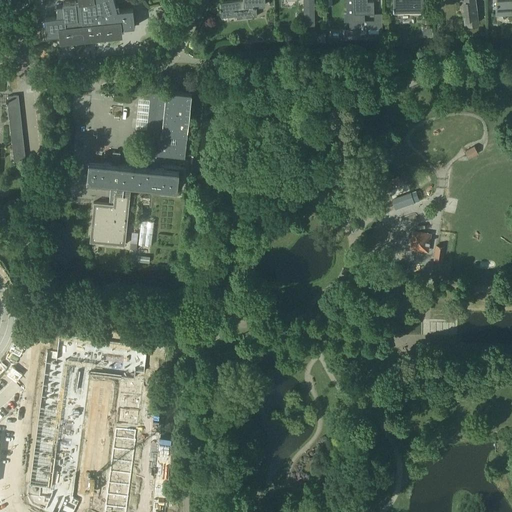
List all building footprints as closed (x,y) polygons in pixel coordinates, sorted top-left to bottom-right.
[(79,0),(80,0),(63,2),(64,4),(57,5),(58,5),(58,16),(45,17),(47,35),(60,34),(61,40),(122,33),(122,27),(135,26),(133,8),(120,9),(118,4),(119,4),(119,3),(116,4),(114,0),(79,0)] [(240,0),(220,2),(221,16),(221,15),(236,13),(237,18),(257,16),(257,1),(264,1),(264,4),(265,4),(264,0),(240,0)] [(304,0),(305,24),(314,24),(313,0),(304,0)] [(348,0),(349,12),(344,12),(344,20),(349,20),(349,28),(344,28),(344,37),(382,37),(382,9),(379,9),(379,12),(374,12),(374,0),(367,0),(348,0)] [(393,0),(394,7),(393,7),(393,9),(394,9),(394,8),(409,8),(409,11),(423,11),(423,9),(423,6),(422,0),(393,0)] [(463,0),(466,18),(465,18),(466,25),(478,23),(475,0),(463,0)] [(511,11),(511,0),(496,0),(497,11),(511,11)] [(89,162),(87,177),(103,179),(103,180),(112,181),(109,203),(105,202),(98,202),(94,201),(94,207),(90,241),(125,244),(130,194),(131,186),(132,186),(133,184),(162,187),(161,192),(175,193),(177,189),(179,171),(164,170),(164,169),(155,168),(156,155),(160,155),(185,158),(187,136),(192,93),(166,91),(166,93),(166,94),(166,99),(166,101),(150,99),(147,129),(154,130),(152,154),(150,167),(118,164),(120,152),(112,151),(111,163),(104,163),(104,164),(89,162)] [(476,150),(474,146),(465,151),(467,154),(469,158),(478,153),(476,150)] [(411,193),(393,199),(396,208),(414,202),(411,193)] [(141,220),(139,244),(151,245),(154,221),(141,220)] [(414,231),(411,248),(428,251),(430,234),(414,231)] [(434,259),(442,260),(444,247),(437,246),(434,259)] [(126,511),(147,354),(142,348),(55,336),(48,341),(28,496),(32,504),(49,511),(126,511)]
